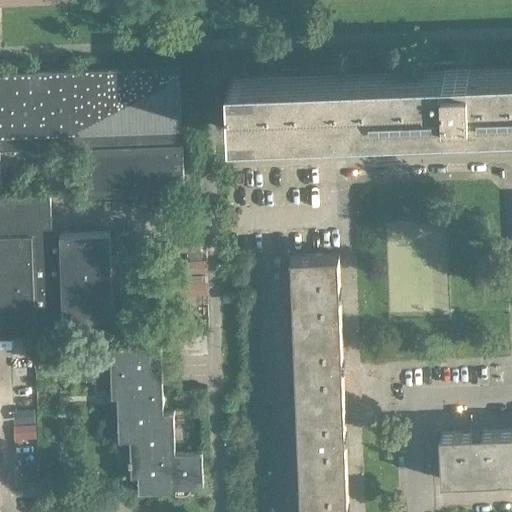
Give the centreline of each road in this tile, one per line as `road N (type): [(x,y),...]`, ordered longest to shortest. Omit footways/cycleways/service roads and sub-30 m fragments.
road 1 (residential): [(511,145),(233,157)]
road 2 (residential): [(416,511),(418,403),(511,399)]
road 3 (residential): [(227,511),(217,337)]
road 4 (residential): [(18,511),(7,500),(0,358)]
